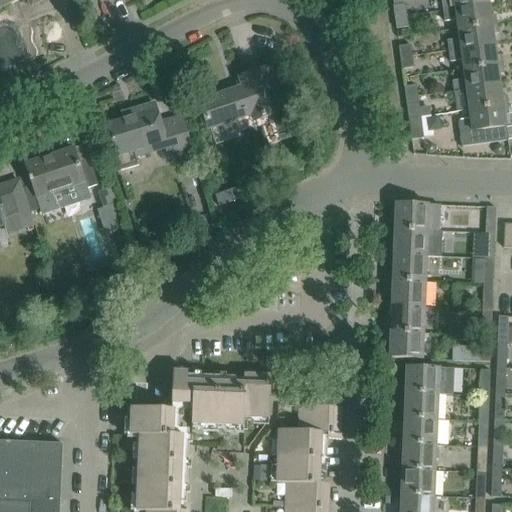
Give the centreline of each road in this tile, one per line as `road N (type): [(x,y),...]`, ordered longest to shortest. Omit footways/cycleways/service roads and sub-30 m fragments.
road 1 (residential): [(0,115),(220,6),(261,7),(283,16),(336,70),(352,114),(351,181)]
road 2 (residential): [(162,317),(260,234),(324,198)]
road 3 (residential): [(351,511),(358,359),(350,346),(325,341)]
road 4 (residential): [(159,340),(325,341)]
road 5 (residential): [(351,181),(511,186)]
road 6 (residential): [(84,511),(90,357)]
road 7 (residential): [(325,341),(324,198)]
